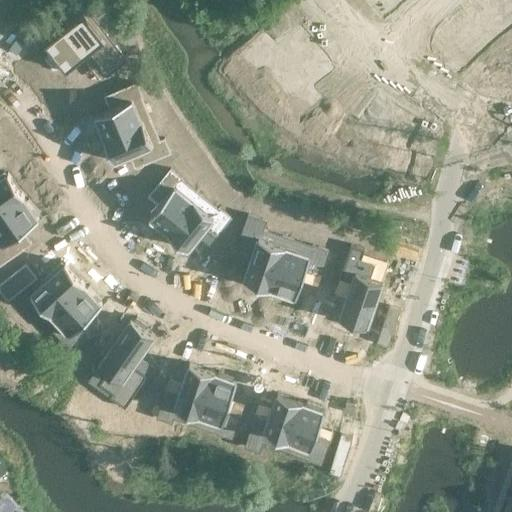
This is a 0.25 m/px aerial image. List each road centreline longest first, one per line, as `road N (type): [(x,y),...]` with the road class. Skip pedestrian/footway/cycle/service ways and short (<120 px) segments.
road 1 (residential): [(0,90),(49,137),(93,231),(155,290),(195,313),(393,385)]
road 2 (residential): [(393,385),(430,274),(453,168),(462,143),(486,126)]
road 3 (residential): [(486,126),(395,58),(402,36),(442,0)]
road 4 (residential): [(346,511),(393,385)]
